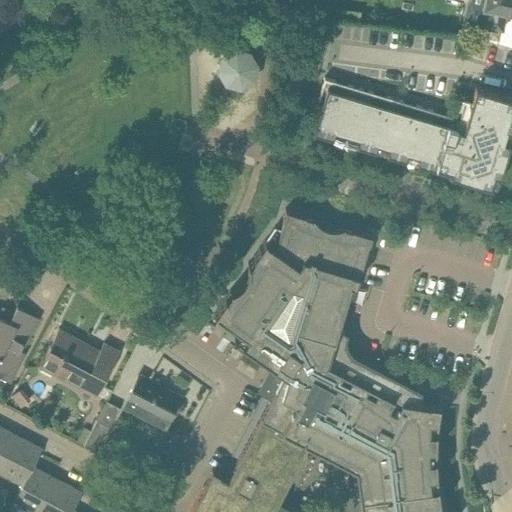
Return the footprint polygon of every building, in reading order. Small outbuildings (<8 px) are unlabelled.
[(511,0),(466,0),(462,21),(502,29),(498,46),(511,49),(511,0)] [(321,5),(310,4),(308,17),(328,20),(330,6),(321,5)] [(511,95),(475,85),(462,127),(457,126),(457,125),(449,123),(451,115),(324,77),(315,107),(316,107),(318,101),(322,102),(313,132),(332,138),(333,135),(334,131),(346,135),(344,141),(345,142),(347,135),(359,139),(358,143),(357,143),(357,145),(376,151),(378,144),(389,148),(387,152),(387,151),(386,154),(406,160),(408,153),(419,157),(417,161),(417,160),(416,163),(436,169),(437,165),(450,168),(449,173),(491,186),(492,184),(490,183),(493,172),(497,173),(500,174),(511,132),(511,110),(511,108),(511,95)] [(212,469),(189,511),(286,511),(287,510),(279,500),(308,443),(355,467),(361,511),(442,511),(440,504),(436,477),(435,450),(436,431),(439,404),(404,399),(404,393),(329,353),(350,283),(356,285),(372,234),(344,226),(342,237),(292,222),(297,213),(285,208),(275,247),(264,244),(266,240),(265,239),(249,263),(247,272),(245,278),(234,288),(229,289),(213,314),(242,333),(238,340),(234,339),(271,365),(261,384),(274,391),(228,479),(212,469)] [(22,342),(26,344),(39,318),(17,306),(9,321),(0,316),(0,377),(10,382),(26,353),(18,349),(22,342)] [(58,328),(39,366),(95,395),(119,350),(103,342),(98,352),(82,343),(83,341),(58,328)] [(137,376),(122,404),(165,426),(179,397),(137,376)] [(83,444),(98,452),(111,428),(96,420),(83,444)] [(0,466),(16,436),(10,434),(11,432),(0,425),(0,466)] [(9,477),(21,484),(31,465),(32,465),(41,448),(22,437),(21,439),(16,436),(0,466),(0,468),(11,474),(9,477)] [(26,505),(38,511),(55,479),(50,477),(51,475),(32,465),(31,465),(21,484),(12,501),(24,508),(26,505)] [(319,499),(327,484),(303,472),(295,487),(319,499)] [(68,511),(71,508),(72,509),(81,491),(62,481),(61,482),(55,479),(38,511),(39,511),(68,511)]
